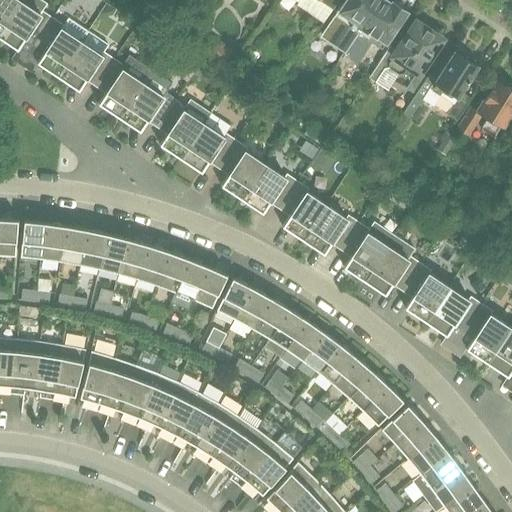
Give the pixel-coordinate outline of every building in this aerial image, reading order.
[(0,0),(0,29),(19,0),(0,0)] [(53,17),(42,9),(46,3),(41,0),(19,0),(0,29),(0,37),(17,49),(24,38),(34,44),(53,17)] [(300,0),(320,0),(333,8),(338,0),(296,0),(299,2),(300,0)] [(345,0),(331,21),(346,31),(350,25),(358,31),(380,0),(345,0)] [(371,39),(382,47),(406,11),(405,10),(404,6),(397,1),(393,2),(390,0),(380,0),(358,31),(352,41),(343,52),(357,61),(367,54),(364,50),(371,39)] [(112,5),(108,1),(103,2),(100,6),(100,12),(105,15),(110,14),(113,10),(112,5)] [(182,32),(153,11),(143,24),(172,46),(182,32)] [(68,18),(64,24),(53,17),(34,44),(44,51),(37,62),(58,76),(81,41),(80,40),(87,30),(68,18)] [(411,70),(416,70),(417,71),(407,86),(416,92),(427,77),(418,72),(441,38),(416,21),(396,50),(390,45),(370,76),(376,80),(385,67),(389,67),(399,73),(403,72),(407,68),(411,70)] [(232,50),(199,28),(188,44),(221,66),(232,50)] [(96,85),(114,58),(103,50),(101,54),(81,41),(58,76),(78,89),(86,79),(96,85)] [(467,103),(457,97),(477,65),(474,63),(474,59),(468,55),(465,57),(454,50),(434,82),(427,77),(416,92),(402,114),(409,119),(412,115),(417,118),(426,104),(421,101),(423,98),(431,103),(437,93),(451,102),(445,112),(454,118),(467,103)] [(119,117),(142,81),(123,68),(125,65),(114,58),(96,85),(106,92),(98,103),(119,117)] [(259,85),(271,93),(279,80),(267,72),(259,85)] [(501,126),(502,126),(509,131),(511,126),(511,86),(508,87),(496,80),(485,99),(481,97),(474,108),(470,106),(457,128),(468,135),(481,114),(487,117),(480,128),(494,136),(501,126)] [(157,126),(175,99),(164,91),(162,95),(142,81),(119,117),(140,130),(147,119),(157,126)] [(180,157),(210,112),(190,99),(186,106),(175,99),(157,126),(167,133),(160,144),(180,157)] [(218,167),(237,139),(226,132),(231,125),(210,112),(180,157),(201,171),(208,160),(218,167)] [(305,134),(321,145),(327,138),(310,127),(305,134)] [(445,154),(456,138),(447,132),(437,149),(445,154)] [(242,198),(265,163),(245,150),(247,147),(237,139),(218,167),(228,174),(221,184),(242,198)] [(279,208),(298,180),(287,173),(284,176),(265,163),(242,198),(262,212),(269,201),(279,208)] [(303,239),(326,204),(306,191),(309,188),(298,180),(279,208),(289,214),(282,225),(303,239)] [(341,249),(359,221),(348,214),(346,217),(326,204),(303,239),(323,253),(331,242),(341,249)] [(0,217),(0,253),(15,254),(18,218),(0,217)] [(41,257),(45,221),(23,219),(20,255),(41,257)] [(60,260),(66,224),(45,221),(41,257),(60,260)] [(364,280),(394,235),(374,221),(369,228),(359,221),(341,249),(351,255),(343,266),(364,280)] [(507,230),(494,222),(481,242),(494,250),(507,230)] [(80,263),(87,228),(66,224),(60,260),(80,263)] [(99,267),(107,232),(87,228),(80,263),(99,267)] [(118,272),(127,237),(107,232),(99,267),(118,272)] [(402,289),(420,262),(410,255),(414,248),(394,235),(364,280),(385,294),(392,283),(402,289)] [(137,277),(148,243),(127,237),(118,272),(137,277)] [(156,283),(168,249),(148,243),(137,277),(156,283)] [(174,290),(188,257),(168,249),(156,283),(174,290)] [(193,298),(207,264),(188,257),(174,290),(193,298)] [(425,321),(449,286),(429,273),(431,269),(420,262),(402,289),(412,296),(405,307),(425,321)] [(207,264),(193,298),(212,306),(227,273),(207,264)] [(234,317),(251,285),(232,276),(216,308),(234,317)] [(252,327),(270,295),(251,285),(234,317),(252,327)] [(463,330),(481,303),(470,295),(468,299),(449,286),(425,321),(446,334),(453,323),(463,330)] [(35,300),(36,290),(22,288),(21,299),(35,300)] [(36,290),(35,300),(49,302),(50,291),(36,290)] [(71,306),(73,295),(59,293),(57,304),(71,306)] [(73,295),(71,306),(85,309),(87,298),(73,295)] [(269,337),(288,306),(270,295),(252,327),(269,337)] [(107,314),(110,304),(96,300),(93,311),(107,314)] [(486,361),(510,326),(490,313),(492,310),(481,303),(463,330),(473,337),(466,348),(486,361)] [(110,304),(107,314),(121,318),(124,308),(110,304)] [(280,355),(285,348),(306,318),(288,306),(269,337),(264,344),(280,355)] [(142,325),(146,315),(132,310),(129,320),(142,325)] [(146,315),(142,325),(155,330),(159,319),(146,315)] [(302,359),(323,329),(306,318),(285,348),(302,359)] [(176,338),(180,328),(167,322),(163,333),(176,338)] [(511,327),(510,326),(486,361),(507,375),(511,367),(511,327)] [(180,328),(176,338),(189,344),(193,334),(180,328)] [(317,371),(340,342),(323,329),(302,359),(317,371)] [(0,392),(12,393),(12,384),(17,336),(0,335),(0,392)] [(17,336),(12,384),(12,393),(24,394),(25,385),(33,386),(40,339),(17,336)] [(33,386),(41,388),(39,397),(52,399),(53,390),(62,343),(40,339),(33,386)] [(214,356),(219,347),(207,340),(201,350),(214,356)] [(333,383),(356,355),(340,342),(317,371),(333,383)] [(62,343),(53,390),(52,399),(64,401),(66,392),(74,394),(85,348),(62,343)] [(219,347),(214,356),(227,363),(232,353),(219,347)] [(91,349),(79,396),(87,398),(85,407),(97,410),(114,356),(91,349)] [(348,396),(372,369),(356,355),(333,383),(348,396)] [(114,356),(97,410),(109,414),(112,405),(119,408),(136,363),(114,356)] [(246,374),(252,365),(239,358),(234,367),(246,374)] [(119,408),(127,411),(124,419),(135,424),(139,415),(157,371),(136,363),(119,408)] [(252,365),(246,374),(258,382),(264,373),(252,365)] [(362,409),(387,383),(372,369),(348,396),(362,409)] [(157,371),(139,415),(135,424),(147,429),(150,420),(158,424),(178,381),(157,371)] [(276,394),(282,386),(271,377),(264,386),(276,394)] [(158,424),(165,427),(161,435),(172,441),(176,433),(198,391),(178,381),(158,424)] [(387,383),(362,409),(377,424),(403,399),(387,383)] [(282,386),(276,394),(287,403),(294,394),(282,386)] [(198,391),(176,433),(172,441),(183,447),(187,439),(194,443),(218,402),(198,391)] [(305,417),(312,408),(301,399),(294,408),(305,417)] [(201,447),(196,455),(207,461),(238,414),(218,402),(194,443),(201,447)] [(394,442),(421,418),(407,402),(381,427),(394,442)] [(312,408),(305,417),(316,426),(323,417),(312,408)] [(238,414),(207,461),(217,469),(222,461),(229,466),(257,427),(238,414)] [(407,457),(435,434),(421,418),(394,442),(407,457)] [(332,441),(339,433),(329,423),(321,431),(332,441)] [(229,466),(235,471),(229,478),(239,485),(245,478),(275,441),(257,427),(229,466)] [(339,433),(332,441),(342,451),(350,443),(339,433)] [(420,473),(448,451),(435,434),(407,457),(420,473)] [(275,441),(245,478),(239,485),(249,494),(255,487),(261,492),(293,457),(275,441)] [(424,494),(461,468),(448,451),(420,473),(412,478),(424,494)] [(362,472),(370,464),(360,454),(352,461),(362,472)] [(265,495),(271,501),(265,508),(269,511),(278,511),(281,510),(314,477),(297,460),(265,495)] [(370,464),(362,472),(371,482),(379,475),(370,464)] [(443,505),(473,484),(461,468),(424,494),(436,510),(443,505)] [(314,477),(281,510),(278,511),(309,511),(330,493),(314,477)] [(385,500),(394,493),(385,482),(377,489),(385,500)] [(448,511),(468,511),(485,501),(473,484),(443,505),(448,511)] [(309,511),(343,511),(345,511),(330,493),(309,511)] [(394,493),(385,500),(394,511),(403,505),(394,493)] [(492,511),(485,501),(468,511),(492,511)]
